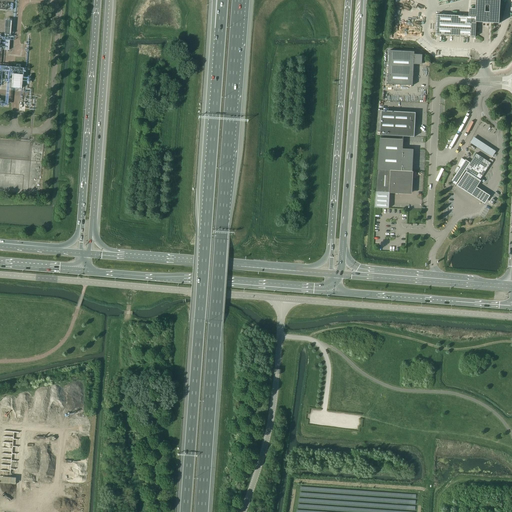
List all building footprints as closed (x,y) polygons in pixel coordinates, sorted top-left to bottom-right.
[(436,14),(435,35),(475,37),(476,24),(476,22),(485,22),(499,23),(499,19),(500,9),(499,9),(499,0),(476,0),(476,8),(477,8),(477,9),(470,9),(469,16),(436,14)] [(12,19),(5,19),(4,34),(10,34),(12,19)] [(422,65),(422,63),(422,55),(414,54),(415,52),(390,50),(388,84),(413,85),(414,64),(422,65)] [(12,73),(11,88),(21,89),(23,74),(12,73)] [(417,113),(382,111),(380,135),(414,137),(415,131),(416,131),(416,130),(415,130),(416,113),(417,113)] [(470,142),(490,155),(493,150),(494,149),(474,136),(470,142)] [(378,169),(413,171),(413,164),(413,157),(414,149),(403,149),(403,139),(380,138),(378,169)] [(470,163),(465,170),(468,172),(467,172),(480,180),(488,168),(491,163),(476,153),(470,163)] [(461,167),(451,182),(454,183),(456,185),(465,170),(470,163),(468,161),(466,160),(465,160),(461,158),(458,165),(461,167)] [(413,171),(378,169),(375,207),(389,208),(390,192),(395,192),(411,193),(411,186),(411,184),(411,182),(412,181),(412,173),(413,173),(413,171)] [(486,205),(492,196),(489,194),(478,187),(482,182),(480,180),(467,172),(458,186),(483,203),(486,205)]
